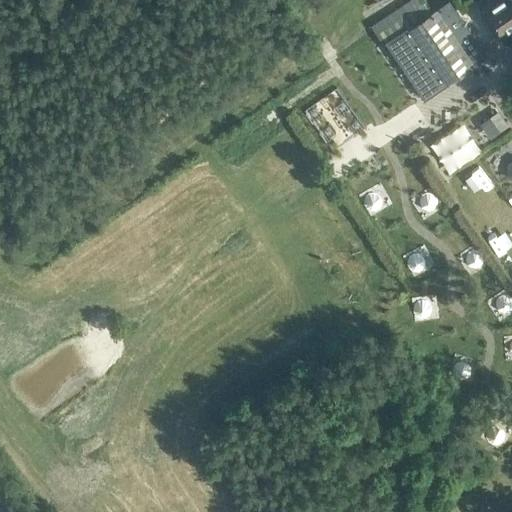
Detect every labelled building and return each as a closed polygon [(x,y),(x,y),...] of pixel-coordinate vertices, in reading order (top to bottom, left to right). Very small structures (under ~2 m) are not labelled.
[(511,0),(487,0),(482,4),(477,7),(498,39),(511,29),(511,0)] [(427,97),(476,63),(438,7),(389,40),(427,97)] [(463,109),(467,118),(485,112),(481,102),(463,109)] [(362,109),(337,129),(351,147),(377,127),(362,109)] [(420,122),(401,135),(408,146),(428,133),(420,122)] [(476,128),(480,139),(493,132),(489,122),(476,128)] [(355,157),(344,162),(350,175),(361,171),(355,157)] [(202,248),(206,259),(227,251),(223,240),(202,248)]
